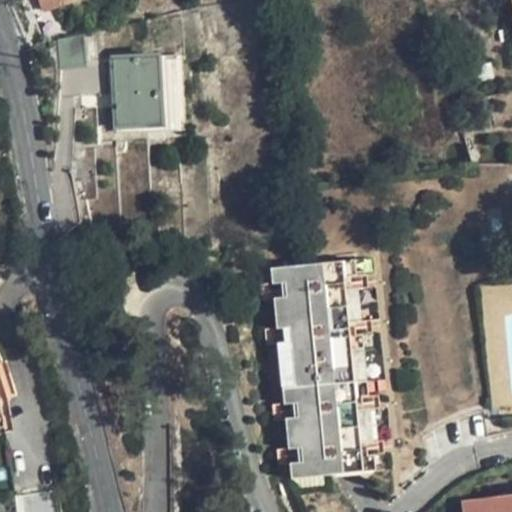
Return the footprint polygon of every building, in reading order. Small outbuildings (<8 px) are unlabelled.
[(40,0),(45,10),(75,0),(40,0)] [(87,65),(86,31),(78,33),(58,37),(61,66),(87,65)] [(181,124),(177,53),(112,57),(115,128),(181,124)] [(375,437),(373,406),(372,396),(366,323),(365,312),(363,285),(362,274),(360,255),(347,256),(365,467),(378,466),(376,448),(375,437)] [(365,467),(347,256),(286,260),(288,281),(289,293),(292,319),(293,331),(299,402),(300,413),(303,443),(304,454),(306,471),(353,467),(365,467)] [(273,261),(275,281),(288,281),(286,260),(273,261)] [(362,274),(363,285),(373,285),(372,274),(362,274)] [(276,293),(289,293),(288,281),(275,281),(276,293)] [(276,293),(278,319),(292,319),(289,293),(276,293)] [(365,312),(366,323),(377,323),(376,312),(365,312)] [(279,331),(293,331),(292,319),(278,319),(279,331)] [(279,331),(285,402),(299,402),(293,331),(279,331)] [(372,396),(373,406),(384,405),(382,395),(372,396)] [(286,413),(300,413),(299,402),(285,402),(286,413)] [(286,413),(289,443),(303,443),(300,413),(286,413)] [(0,423),(0,446),(10,445),(6,422),(0,423)] [(375,437),(376,448),(388,448),(386,437),(375,437)] [(290,455),(304,454),(303,443),(289,443),(290,455)] [(0,446),(0,469),(13,468),(10,445),(0,446)] [(292,472),(306,471),(304,454),(290,455),(292,472)] [(0,469),(0,494),(18,493),(13,468),(0,469)] [(0,511),(19,511),(18,493),(0,494),(0,511)] [(511,511),(511,495),(461,501),(462,511),(511,511)]
